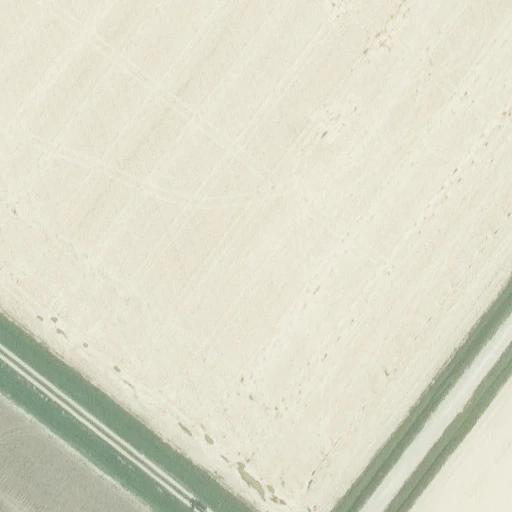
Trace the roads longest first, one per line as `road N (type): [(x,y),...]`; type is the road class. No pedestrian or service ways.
road 1 (track): [(202,511),(0,354)]
road 2 (unclassified): [(362,511),(511,315)]
